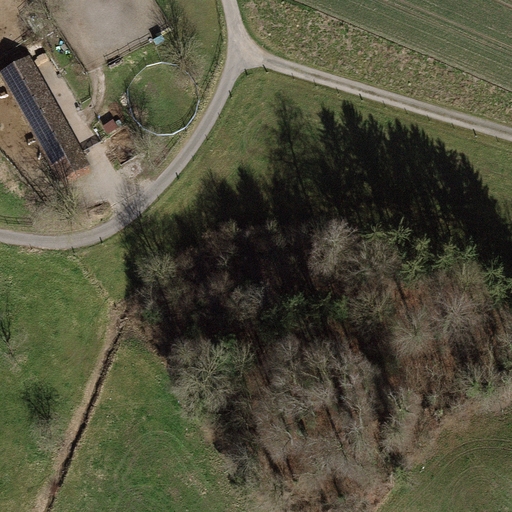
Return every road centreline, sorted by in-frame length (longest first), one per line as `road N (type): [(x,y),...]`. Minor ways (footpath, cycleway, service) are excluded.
road 1 (unclassified): [(229,0),(237,53),(221,96),(145,201),(79,240),(0,235)]
road 2 (track): [(237,53),(511,135)]
